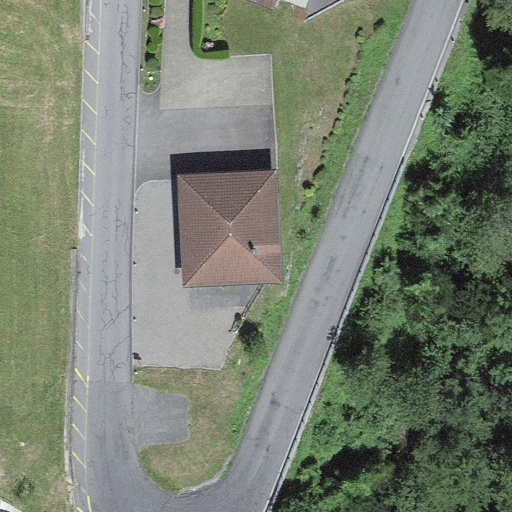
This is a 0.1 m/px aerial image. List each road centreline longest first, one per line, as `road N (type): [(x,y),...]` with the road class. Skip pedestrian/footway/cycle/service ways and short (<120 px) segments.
road 1 (tertiary): [(235,511),(267,449),(439,0)]
road 2 (tertiary): [(122,0),(103,435),(121,511)]
